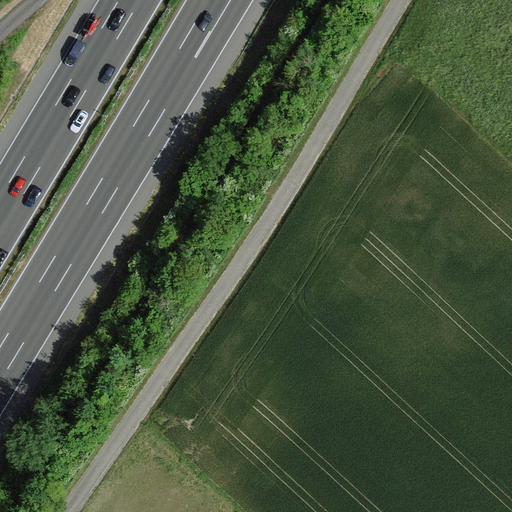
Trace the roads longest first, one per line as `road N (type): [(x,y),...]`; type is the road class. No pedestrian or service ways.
road 1 (unclassified): [(69,511),(265,231),(404,0)]
road 2 (motorway): [(0,366),(220,0)]
road 3 (motorway): [(129,0),(0,215)]
